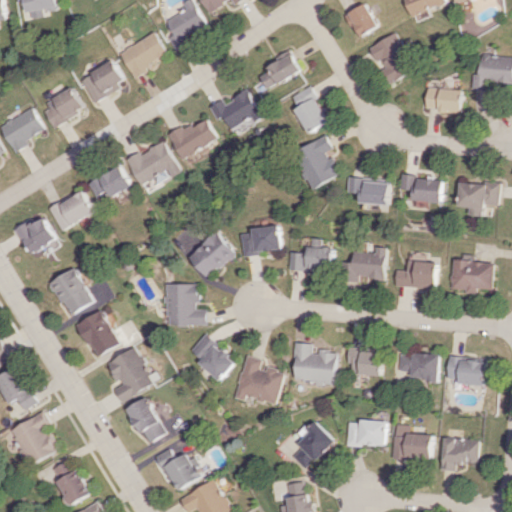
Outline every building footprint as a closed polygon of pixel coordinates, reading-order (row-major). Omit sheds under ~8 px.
[(58,0),(18,0),(19,1),(25,0),(28,13),(60,6),(58,0)] [(189,8),(169,20),(178,33),(171,38),(178,50),(192,41),(190,38),(211,25),(195,0),(189,0),(185,2),(189,8)] [(245,0),(204,0),(211,12),(233,0),(235,0),(238,4),(245,0)] [(408,0),(415,16),(450,2),(448,0),(408,0)] [(362,37),(382,26),(369,2),(348,14),(362,37)] [(170,56),(159,32),(122,50),(134,74),(170,56)] [(372,47),(395,83),(419,68),(396,32),(372,47)] [(264,75),(272,89),(306,70),(294,49),(282,55),(284,59),(272,66),(274,70),(264,75)] [(475,89),(494,89),(494,81),(511,81),(511,55),(483,54),(483,74),(476,74),(475,89)] [(123,87),(121,82),(127,78),(116,59),(83,78),(97,102),(123,87)] [(299,108),(312,132),(334,121),(315,85),(297,95),(303,106),(299,108)] [(56,125),(88,111),(77,87),(45,102),(56,125)] [(467,89),(430,87),(429,110),(466,111),(467,89)] [(214,105),(221,120),(229,116),(235,128),(244,124),(247,129),(268,118),(253,89),(229,102),(227,99),(214,105)] [(48,128),(34,106),(2,126),(19,152),(32,143),(30,140),(48,128)] [(186,158),(223,138),(210,115),(174,136),(186,158)] [(316,189),(342,175),(330,151),(337,147),(330,134),(297,151),(316,189)] [(0,154),(8,150),(0,137),(0,154)] [(186,171),(168,139),(131,160),(145,184),(172,169),(176,177),(186,171)] [(116,197),(137,185),(124,164),(93,184),(102,198),(112,191),(116,197)] [(447,201),(448,177),(406,175),(405,189),(417,189),(417,200),(447,201)] [(394,179),(353,178),(352,191),(364,192),(364,202),(393,204),(394,179)] [(504,182),(463,181),(462,206),(472,206),(472,214),(488,215),(488,204),(503,205),(504,182)] [(66,230),(99,211),(86,188),(53,207),(66,230)] [(33,253),(60,239),(48,215),(21,229),(33,253)] [(245,233),(246,253),(284,250),(283,225),(255,227),(255,232),(245,233)] [(238,253),(220,231),(190,255),(208,277),(238,253)] [(292,251),(291,268),(335,270),(336,246),(325,246),(325,238),(314,237),(313,245),(306,245),(306,252),(292,251)] [(389,247),(379,246),(379,251),(356,250),(355,261),(348,261),(347,277),(388,279),(389,247)] [(496,290),(498,261),(456,259),(454,288),(496,290)] [(398,285),(439,287),(441,262),(410,260),(410,269),(398,269),(398,285)] [(98,300),(78,267),(53,282),(73,315),(98,300)] [(208,324),(208,308),(200,308),(200,283),(168,283),(168,324),(208,324)] [(123,344),(106,310),(80,322),(97,356),(123,344)] [(220,379),(237,362),(207,333),(190,351),(220,379)] [(0,365),(11,359),(0,337),(0,365)] [(337,383),(338,351),(313,350),(313,343),(296,342),(294,381),(337,383)] [(124,402),(159,381),(139,345),(110,362),(123,385),(116,388),(124,402)] [(384,350),(350,349),(349,373),(383,374),(384,350)] [(441,380),(442,353),(401,352),(400,370),(413,371),(412,378),(441,380)] [(276,403),(284,372),(260,366),(262,359),(246,354),(235,397),(245,400),(246,396),(276,403)] [(449,377),(460,378),(460,383),(488,385),(489,359),(450,357),(449,377)] [(38,403),(17,366),(0,375),(0,383),(11,403),(20,399),(26,409),(38,403)] [(168,434),(151,397),(131,406),(148,443),(168,434)] [(33,465),(60,449),(47,427),(52,424),(44,411),(12,429),(33,465)] [(388,445),(389,420),(361,419),(361,422),(349,422),(348,444),(388,445)] [(318,462),(338,440),(316,421),(298,442),(303,446),(293,456),(306,468),(315,458),(318,462)] [(435,434),(408,433),(408,426),(397,426),(396,458),(434,460),(435,434)] [(482,439),(446,437),(445,465),(481,466),(482,439)] [(179,491),(206,475),(192,451),(179,458),(173,447),(159,455),(179,491)] [(56,467),(62,480),(60,480),(71,505),(93,495),(81,468),(74,471),(70,461),(56,467)] [(235,511),(217,479),(183,497),(190,511),(197,508),(199,511),(235,511)] [(313,511),(318,510),(316,501),(310,502),(306,480),(288,484),(291,504),(282,505),(283,511),(313,511)] [(80,511),(105,511),(101,501),(80,511)]
